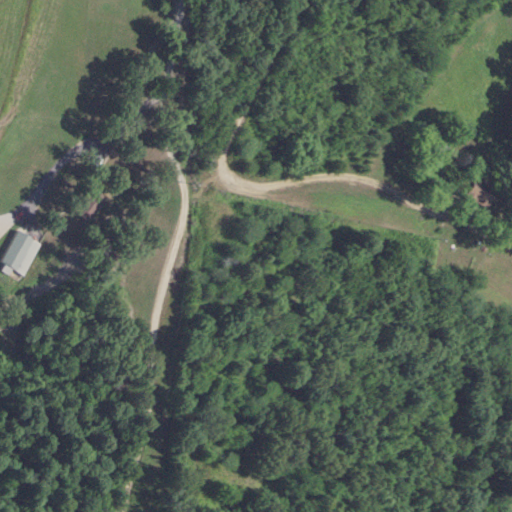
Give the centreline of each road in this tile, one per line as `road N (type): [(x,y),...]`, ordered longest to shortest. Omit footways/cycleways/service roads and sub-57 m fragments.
road 1 (residential): [(304,0),(226,144),(225,172),(233,182),(255,188),(360,179),(511,247)]
road 2 (residential): [(170,86),(185,207),(152,322),(149,410),(122,511)]
road 3 (residential): [(180,0),(170,86),(65,143),(22,213)]
